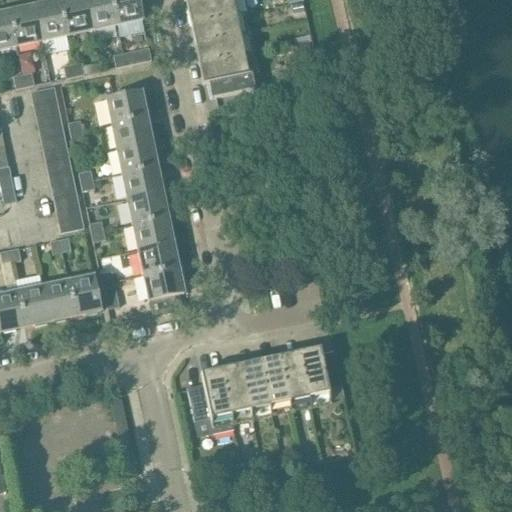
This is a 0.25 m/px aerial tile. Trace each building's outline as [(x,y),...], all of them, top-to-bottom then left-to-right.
[(83,0),(64,0),(58,1),(65,37),(91,32),(83,0)] [(83,0),(91,32),(116,26),(110,0),(83,0)] [(137,0),(110,0),(116,26),(142,21),(137,0)] [(215,0),(190,5),(195,25),(234,16),(230,0),(215,0)] [(41,42),(65,37),(58,1),(33,7),(41,42)] [(304,14),(302,6),(291,8),(293,16),(304,14)] [(33,7),(8,12),(16,48),(41,42),(33,7)] [(8,12),(0,13),(0,50),(16,48),(8,12)] [(238,36),(234,16),(195,25),(199,44),(238,36)] [(293,47),(308,44),(306,35),(291,38),(293,47)] [(199,44),(203,64),(242,55),(238,36),(199,44)] [(293,47),(291,47),(298,81),(315,78),(308,44),(293,47)] [(148,49),(122,54),(124,67),(151,62),(148,49)] [(124,67),(122,54),(112,56),(115,69),(124,67)] [(30,55),(18,57),(22,78),(34,75),(30,55)] [(250,91),(242,55),(203,64),(211,100),(250,91)] [(81,63),(71,65),(74,78),(84,76),(81,63)] [(65,80),(74,78),(71,65),(63,67),(65,80)] [(22,79),(25,90),(29,89),(34,88),(31,77),(22,79)] [(13,81),(15,92),(25,90),(22,79),(13,81)] [(30,93),(32,105),(56,100),(54,88),(30,93)] [(104,98),(110,125),(146,117),(141,91),(104,98)] [(32,105),(35,117),(59,112),(56,100),(32,105)] [(61,124),(59,112),(35,117),(37,129),(61,124)] [(110,125),(115,150),(152,142),(146,117),(110,125)] [(67,124),(69,133),(81,131),(80,122),(67,124)] [(37,129),(40,140),(64,135),(61,124),(37,129)] [(83,140),(81,131),(69,133),(71,143),(83,140)] [(66,147),(64,135),(40,140),(42,152),(66,147)] [(115,150),(121,175),(157,167),(152,142),(115,150)] [(42,152),(45,164),(69,159),(66,147),(42,152)] [(45,164),(47,176),(71,171),(69,159),(45,164)] [(121,175),(126,200),(162,193),(157,167),(121,175)] [(0,169),(0,178),(10,177),(8,168),(0,169)] [(47,176),(49,188),(73,183),(71,171),(47,176)] [(78,174),(79,183),(92,181),(90,172),(78,174)] [(0,178),(0,191),(3,206),(16,203),(10,177),(0,178)] [(94,191),(92,181),(79,183),(81,193),(94,191)] [(49,188),(52,200),(76,195),(73,183),(49,188)] [(126,200),(131,226),(168,218),(162,193),(126,200)] [(78,206),(76,195),(52,200),(54,211),(78,206)] [(54,211),(57,223),(81,218),(78,206),(54,211)] [(83,230),(81,218),(57,223),(59,235),(83,230)] [(131,226),(137,251),(173,243),(168,218),(131,226)] [(90,234),(103,232),(101,223),(88,225),(90,234)] [(105,241),(103,232),(90,234),(92,244),(105,241)] [(67,240),(59,241),(61,254),(70,252),(67,240)] [(51,256),(61,254),(59,241),(49,243),(51,256)] [(137,251),(142,276),(178,268),(173,243),(137,251)] [(20,263),(18,250),(9,252),(11,265),(20,263)] [(0,260),(1,267),(11,265),(9,252),(0,253),(0,260)] [(178,268),(142,276),(148,302),(184,295),(178,268)] [(101,285),(114,282),(112,273),(99,276),(101,285)] [(93,276),(67,282),(75,318),(101,312),(93,276)] [(17,293),(25,329),(50,323),(42,287),(40,278),(15,283),(17,293)] [(42,287),(50,323),(75,318),(67,282),(42,287)] [(119,308),(114,282),(101,285),(106,311),(119,308)] [(0,296),(0,333),(25,329),(17,293),(0,296)] [(319,348),(318,349),(299,353),(310,405),(331,401),(328,388),(341,385),(334,352),(321,355),(319,348)] [(279,357),(290,410),(310,405),(299,353),(279,357)] [(279,357),(260,361),(271,414),(290,410),(279,357)] [(240,365),(251,418),(271,414),(260,361),(240,365)] [(240,365),(221,370),(232,422),(251,418),(240,365)] [(234,434),(232,422),(221,370),(200,374),(203,386),(187,389),(194,423),(210,420),(214,438),(234,434)] [(124,479),(132,477),(135,476),(120,401),(109,404),(124,479)] [(304,470),(319,467),(317,457),(302,461),(304,470)] [(265,462),(267,472),(279,470),(277,460),(265,462)] [(250,480),(255,479),(259,474),(257,468),(252,465),(247,466),(243,471),(244,477),(250,480)] [(230,466),(215,469),(217,479),(232,476),(230,466)]
